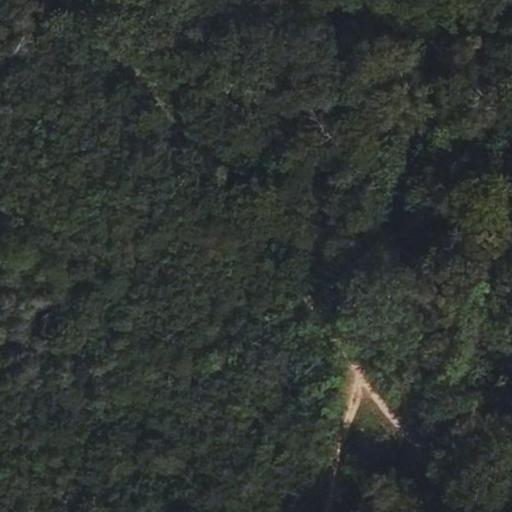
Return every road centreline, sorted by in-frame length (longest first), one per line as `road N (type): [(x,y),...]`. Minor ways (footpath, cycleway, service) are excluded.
road 1 (unknown): [(460,511),(64,0)]
road 2 (track): [(492,0),(384,511)]
